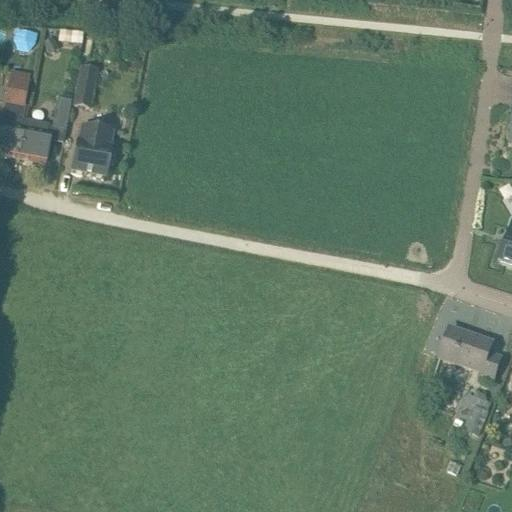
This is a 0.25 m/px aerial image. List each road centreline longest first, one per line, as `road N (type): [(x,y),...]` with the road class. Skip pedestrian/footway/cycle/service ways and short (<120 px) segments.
road 1 (residential): [(455,287),(0,192)]
road 2 (residential): [(455,287),(494,0)]
